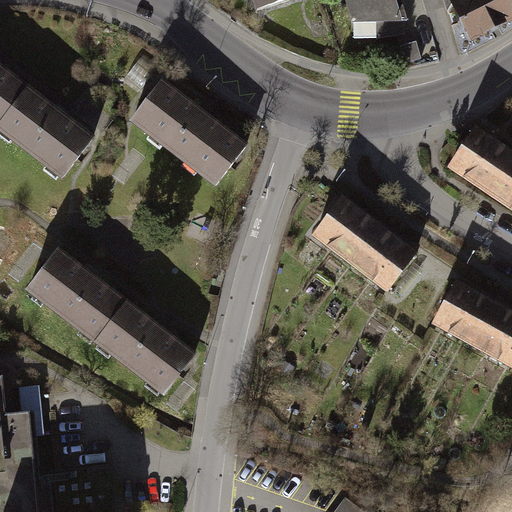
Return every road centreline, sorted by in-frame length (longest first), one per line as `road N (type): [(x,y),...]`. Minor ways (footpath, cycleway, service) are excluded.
road 1 (residential): [(306,107),(246,287),(205,511)]
road 2 (residential): [(387,116),(396,167),(410,185),(511,250)]
road 3 (tertiary): [(306,107),(254,79),(152,0)]
road 4 (tertiary): [(511,63),(463,92),(387,116)]
